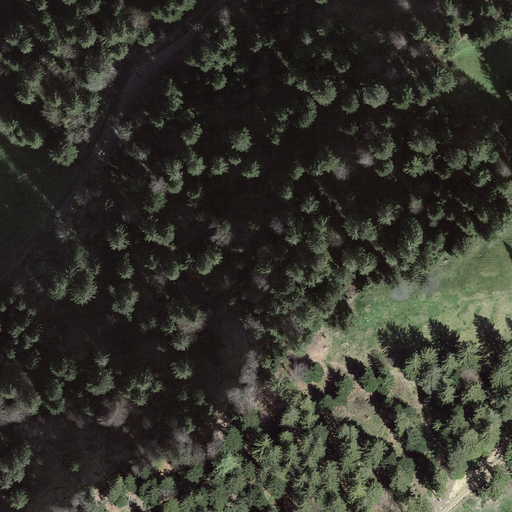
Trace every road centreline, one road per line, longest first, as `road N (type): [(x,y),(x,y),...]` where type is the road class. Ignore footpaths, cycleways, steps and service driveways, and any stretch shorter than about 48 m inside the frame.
road 1 (unclassified): [(0,285),(108,146),(132,87),(223,0)]
road 2 (track): [(0,188),(70,158),(124,71),(148,69)]
